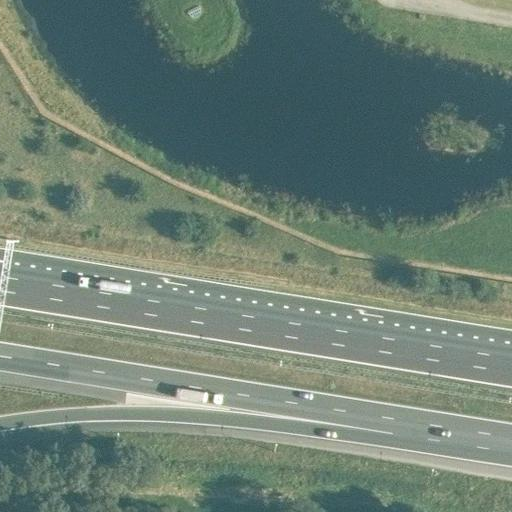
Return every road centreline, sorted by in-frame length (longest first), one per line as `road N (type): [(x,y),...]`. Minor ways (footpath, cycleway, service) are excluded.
road 1 (motorway): [(511,363),(0,281)]
road 2 (motorway): [(0,356),(398,428)]
road 3 (motorway): [(0,425),(162,414),(398,428)]
